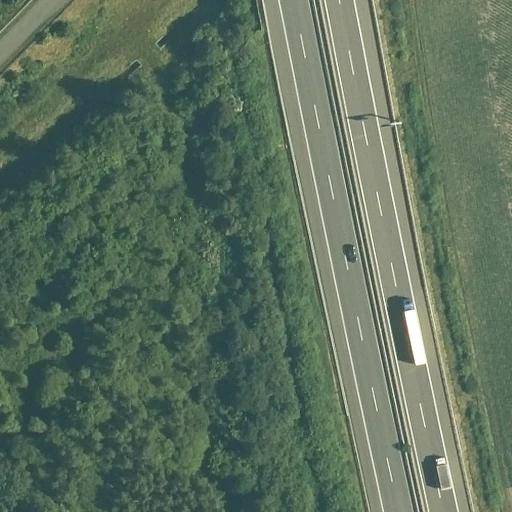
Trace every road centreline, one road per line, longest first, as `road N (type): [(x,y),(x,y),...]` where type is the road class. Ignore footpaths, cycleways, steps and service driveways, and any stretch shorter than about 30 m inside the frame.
road 1 (motorway): [(443,511),(338,0)]
road 2 (motorway): [(293,0),(398,511)]
